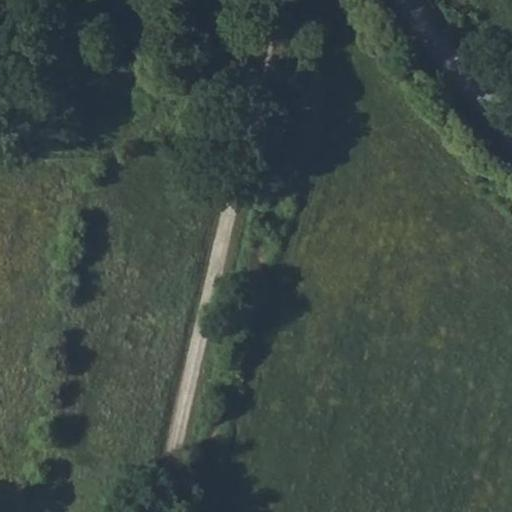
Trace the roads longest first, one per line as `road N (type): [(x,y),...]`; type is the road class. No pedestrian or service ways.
road 1 (track): [(281,0),(167,511)]
road 2 (track): [(206,0),(193,71),(139,137),(0,151)]
road 3 (tertiary): [(511,128),(406,0)]
